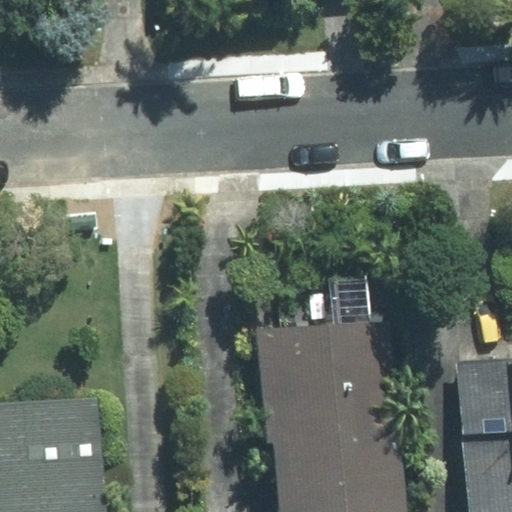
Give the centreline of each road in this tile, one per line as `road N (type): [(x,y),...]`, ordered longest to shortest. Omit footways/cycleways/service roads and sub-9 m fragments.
road 1 (residential): [(0,143),(511,113)]
road 2 (unknown): [(137,188),(151,511)]
